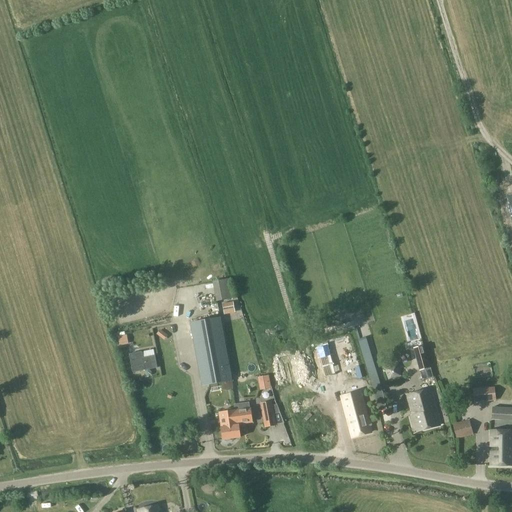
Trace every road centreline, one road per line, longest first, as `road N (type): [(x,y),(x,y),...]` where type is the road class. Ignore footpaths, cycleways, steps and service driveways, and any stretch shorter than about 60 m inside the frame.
road 1 (unclassified): [(511,487),(286,458),(0,487)]
road 2 (track): [(439,0),(480,129),(511,161)]
road 3 (unknown): [(207,462),(190,325)]
